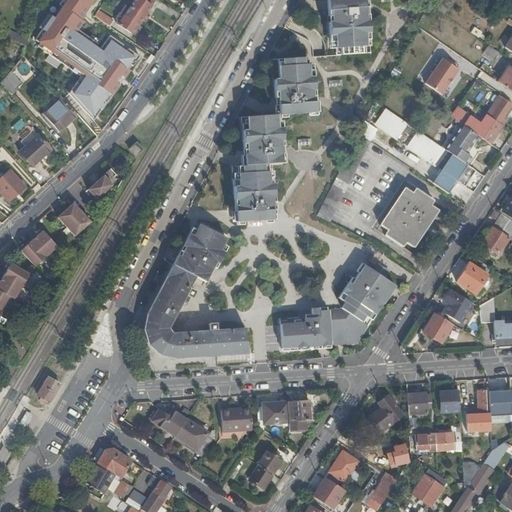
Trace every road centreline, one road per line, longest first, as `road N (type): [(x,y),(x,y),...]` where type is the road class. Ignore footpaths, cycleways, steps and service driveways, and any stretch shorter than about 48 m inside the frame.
road 1 (residential): [(113,389),(117,302),(284,0)]
road 2 (residential): [(0,243),(104,149),(206,0)]
road 3 (residential): [(399,21),(336,132),(305,159),(282,203),(282,224),(247,231)]
road 4 (residential): [(370,371),(113,389)]
road 5 (residential): [(511,161),(370,371)]
road 6 (residential): [(370,371),(275,511)]
road 7 (residential): [(94,419),(232,511)]
road 8 (residential): [(511,362),(370,371)]
road 9 (residential): [(0,508),(10,492),(64,467),(94,419)]
